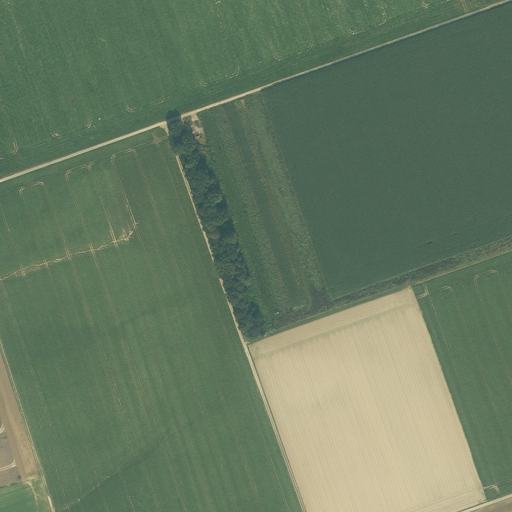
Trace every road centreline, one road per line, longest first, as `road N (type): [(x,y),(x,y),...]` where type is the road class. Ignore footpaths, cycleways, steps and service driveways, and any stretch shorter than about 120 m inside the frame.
road 1 (track): [(511,0),(0,181)]
road 2 (track): [(165,122),(303,511)]
road 3 (track): [(0,345),(53,511)]
